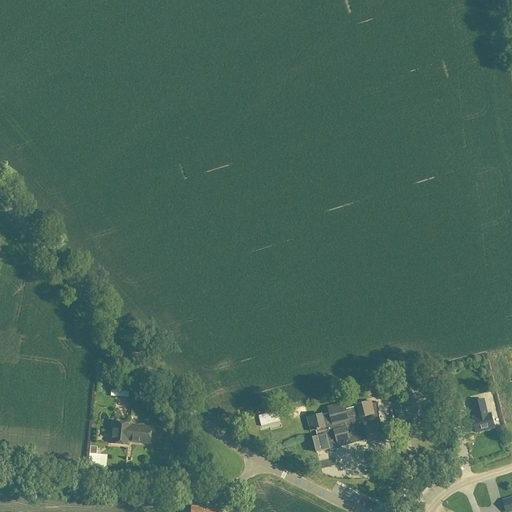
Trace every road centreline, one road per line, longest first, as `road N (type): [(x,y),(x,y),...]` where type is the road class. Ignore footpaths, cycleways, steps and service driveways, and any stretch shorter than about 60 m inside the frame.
road 1 (tertiary): [(261,466),(225,443),(0,193)]
road 2 (unclassified): [(261,466),(218,493),(0,472)]
